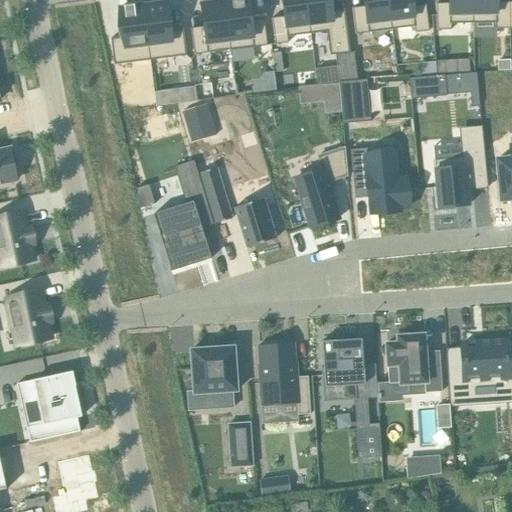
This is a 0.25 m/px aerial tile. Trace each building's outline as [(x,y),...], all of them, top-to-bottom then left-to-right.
[(231,0),(224,1),(231,50),(267,46),(264,19),(251,21),(248,0),(231,0)] [(282,0),(284,17),(272,18),(275,44),(289,43),(288,37),(310,34),(306,0),(282,0)] [(306,0),(310,34),(327,32),(330,56),(350,53),(344,9),(332,11),(330,0),(306,0)] [(363,0),(365,7),(352,8),(355,29),(355,34),(392,29),(387,0),(363,0)] [(387,0),(392,29),(414,27),(415,32),(429,31),(425,5),(413,6),(411,0),(387,0)] [(448,0),(449,3),(436,4),(437,30),(451,30),(451,24),(473,23),(472,0),(448,0)] [(472,0),(473,23),(495,23),(495,29),(510,29),(509,2),(507,2),(497,3),(496,0),(472,0)] [(204,27),(191,29),(194,54),(194,55),(231,50),(224,1),(207,3),(207,2),(206,2),(206,3),(201,4),(204,27)] [(150,5),(143,5),(150,60),(186,56),(186,55),(183,30),(170,31),(167,2),(161,3),(161,2),(160,2),(160,3),(156,4),(156,3),(150,4),(150,5)] [(123,37),(110,39),(114,65),(150,60),(143,5),(134,7),(133,5),(132,5),(132,7),(125,8),(125,6),(123,7),(124,8),(119,8),(123,37)] [(445,60),(436,60),(437,74),(446,73),(445,60)] [(476,72),(445,75),(446,94),(478,91),(476,72)] [(445,75),(409,78),(411,99),(446,96),(446,94),(445,75)] [(362,80),(339,82),(339,83),(342,112),(343,124),(370,121),(366,80),(362,80)] [(339,83),(322,85),(325,114),(342,112),(339,83)] [(194,86),(178,88),(180,103),(196,101),(194,86)] [(423,149),(451,147),(448,122),(473,119),(471,95),(418,100),(423,149)] [(241,98),(202,110),(209,136),(249,126),(241,98)] [(436,187),(431,187),(433,211),(448,209),(448,207),(469,205),(467,188),(476,187),(485,186),(486,186),(486,188),(487,188),(482,126),(480,126),(481,131),(459,133),(462,157),(434,160),(435,170),(434,170),(436,187)] [(322,170),(295,178),(310,228),(339,219),(328,182),(347,176),(345,148),(318,156),(322,170)] [(367,148),(350,150),(354,188),(367,187),(368,197),(369,200),(370,200),(371,214),(387,213),(399,211),(399,208),(409,207),(406,178),(396,179),(395,160),(394,152),(368,154),(367,148)] [(9,149),(0,150),(0,183),(16,180),(13,165),(17,164),(14,150),(10,151),(9,149)] [(510,158),(497,160),(501,200),(511,199),(511,156),(510,157),(510,158)] [(186,204),(153,214),(171,271),(198,263),(209,259),(211,259),(201,228),(213,224),(194,161),(174,167),(186,204)] [(216,168),(198,173),(214,224),(232,219),(216,168)] [(148,185),(136,189),(140,208),(153,205),(148,185)] [(264,199),(234,208),(246,248),(276,239),(271,223),(269,217),(264,199)] [(23,213),(0,218),(0,257),(2,265),(0,265),(0,267),(34,260),(31,245),(34,244),(30,227),(27,227),(23,213)] [(41,291),(6,299),(13,329),(15,328),(19,343),(16,344),(16,345),(51,338),(48,323),(51,322),(47,305),(44,306),(43,303),(41,291)] [(181,334),(167,335),(168,357),(182,357),(181,334)] [(387,344),(386,344),(388,383),(399,382),(400,384),(401,384),(401,382),(411,382),(411,383),(413,383),(413,382),(417,381),(417,383),(419,383),(419,381),(424,381),(425,393),(441,392),(439,351),(425,352),(424,335),(422,335),(422,337),(411,337),(411,335),(409,336),(409,337),(405,338),(405,336),(403,336),(403,338),(399,338),(398,336),(397,336),(397,345),(388,346),(387,344)] [(323,367),(321,367),(323,401),(367,398),(365,364),(363,364),(361,339),(321,341),(323,367)] [(511,362),(508,363),(506,341),(475,343),(475,347),(474,347),(467,348),(467,344),(462,344),(464,370),(448,371),(450,407),(470,405),(469,389),(503,387),(504,398),(505,398),(505,402),(511,402),(511,362)] [(260,364),(258,364),(261,406),(297,403),(298,415),(311,414),(308,376),(298,377),(297,362),(296,362),(294,343),(258,346),(260,364)] [(193,350),(191,350),(191,352),(194,391),(193,391),(194,394),(196,394),(196,393),(217,392),(218,406),(217,406),(217,409),(220,409),(220,408),(230,408),(233,408),(233,405),(232,405),(231,391),(234,391),(237,391),(236,388),(233,350),(234,350),(234,349),(234,347),(231,347),(193,350)] [(43,423),(26,427),(30,442),(80,431),(77,418),(81,417),(72,374),(73,374),(72,371),(33,380),(43,423)] [(1,391),(0,391),(0,440),(11,438),(1,391)] [(250,423),(228,425),(231,467),(252,466),(250,423)] [(379,423),(360,425),(362,458),(381,457),(379,423)] [(65,493),(51,496),(54,511),(86,511),(89,511),(87,500),(98,497),(95,481),(97,481),(95,469),(92,470),(89,454),(58,461),(65,493)] [(439,455),(405,458),(407,479),(441,473),(439,455)] [(402,463),(392,463),(392,479),(402,479),(402,463)] [(287,475),(259,479),(262,496),(289,492),(287,475)] [(419,496),(420,500),(424,503),(428,502),(431,498),(430,494),(427,492),(422,492),(419,496)] [(337,507),(342,507),(346,500),(346,496),(341,493),(335,493),(331,499),(332,505),(337,507)]
